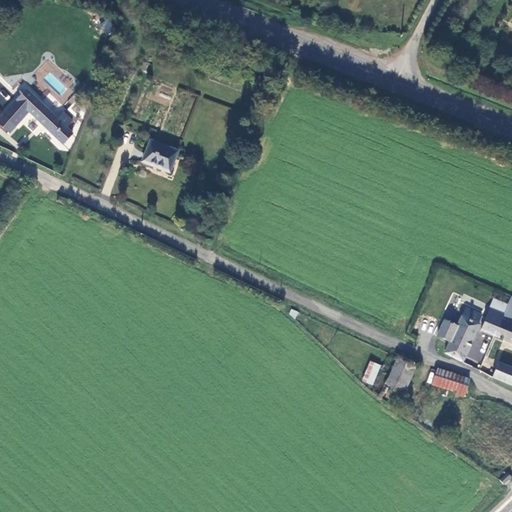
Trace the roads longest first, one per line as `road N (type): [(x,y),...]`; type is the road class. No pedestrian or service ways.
road 1 (residential): [(0,161),(511,395)]
road 2 (primary): [(397,83),(184,0)]
road 3 (primary): [(511,127),(397,83)]
